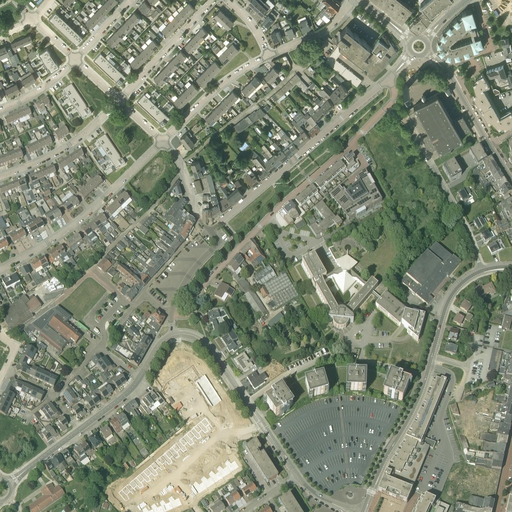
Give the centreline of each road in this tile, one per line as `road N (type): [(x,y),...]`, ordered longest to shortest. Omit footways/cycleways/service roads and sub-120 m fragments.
road 1 (tertiary): [(482,271),(465,279),(445,307),(420,391),(361,511)]
road 2 (residential): [(351,142),(221,263),(188,313),(170,314)]
road 3 (residential): [(209,231),(387,81)]
road 4 (residential): [(0,269),(91,209),(161,141)]
road 5 (residential): [(482,271),(409,123),(389,104)]
road 6 (residential): [(78,429),(54,395),(91,354),(104,352),(139,379)]
road 7 (residential): [(0,176),(68,145),(119,100)]
road 8 (residential): [(161,141),(221,84),(268,54)]
road 9 (residential): [(119,100),(210,0)]
